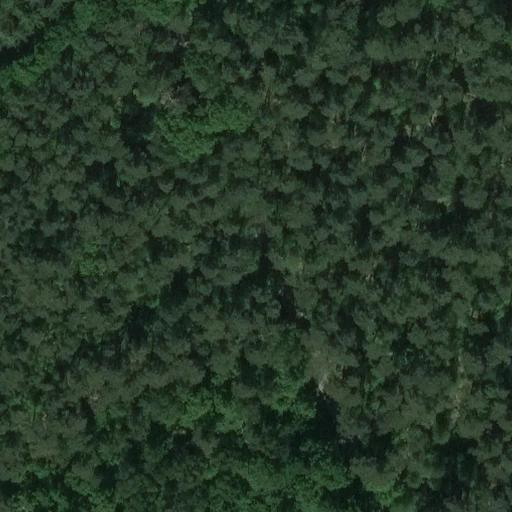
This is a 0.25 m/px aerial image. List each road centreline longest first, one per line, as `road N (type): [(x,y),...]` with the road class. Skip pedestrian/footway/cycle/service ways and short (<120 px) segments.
road 1 (unclassified): [(384,511),(162,0)]
road 2 (unclassified): [(0,78),(99,0)]
